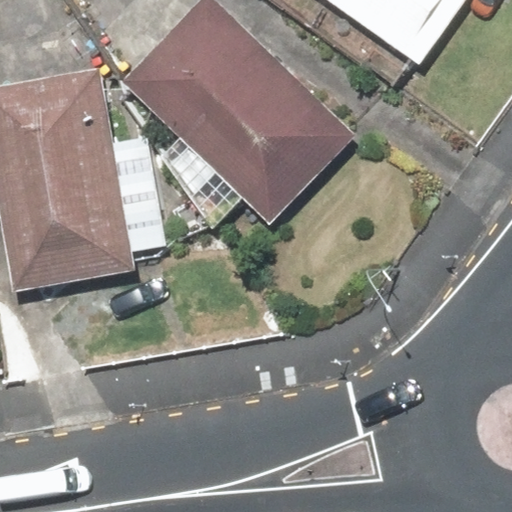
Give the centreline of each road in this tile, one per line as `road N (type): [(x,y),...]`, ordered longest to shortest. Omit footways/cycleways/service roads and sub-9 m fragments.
road 1 (secondary): [(437,487),(215,482)]
road 2 (secondary): [(215,482),(419,419)]
road 3 (secondary): [(215,482),(25,511)]
road 4 (secondary): [(419,419),(428,384),(449,354),(478,333),(511,323)]
